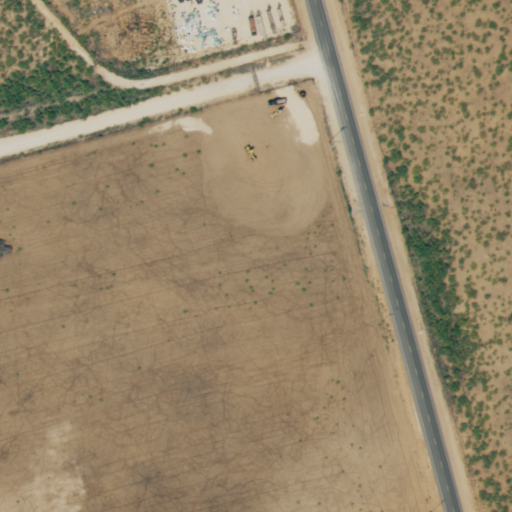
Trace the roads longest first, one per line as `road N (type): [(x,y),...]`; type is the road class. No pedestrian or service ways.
road 1 (secondary): [(448,511),(307,0)]
road 2 (track): [(318,39),(0,122)]
